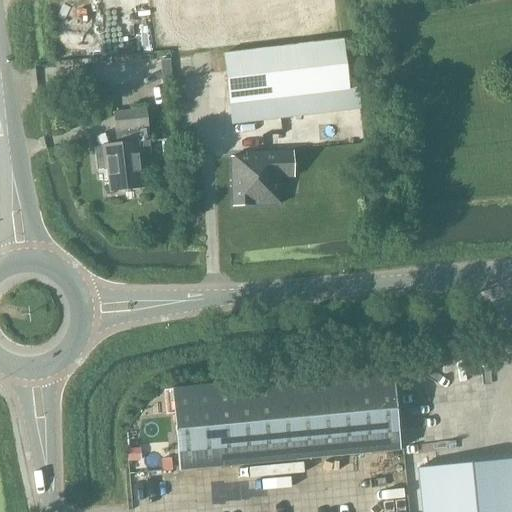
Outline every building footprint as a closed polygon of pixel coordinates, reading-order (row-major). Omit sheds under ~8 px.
[(343,40),(283,47),(289,99),(349,92),(343,40)] [(223,54),(231,125),(291,117),(289,99),(283,47),(223,54)] [(101,147),(95,148),(97,168),(103,167),(107,166),(110,191),(143,187),(140,157),(149,156),(144,110),(113,113),(116,145),(101,147)] [(293,152),(245,154),(245,157),(231,157),(233,207),(254,206),(254,205),(281,204),(280,178),(294,177),(293,152)] [(181,470),(402,449),(394,368),(173,388),(181,470)] [(141,447),(126,448),(127,461),(142,460),(141,447)]
